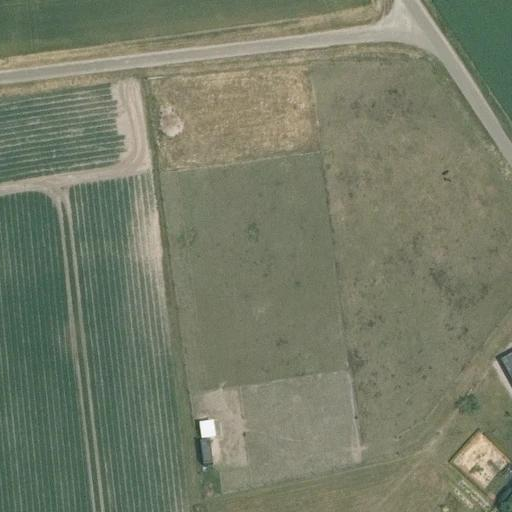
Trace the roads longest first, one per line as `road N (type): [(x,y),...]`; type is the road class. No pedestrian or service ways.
road 1 (unclassified): [(0,78),(383,33),(422,19)]
road 2 (unclassified): [(511,158),(422,19)]
